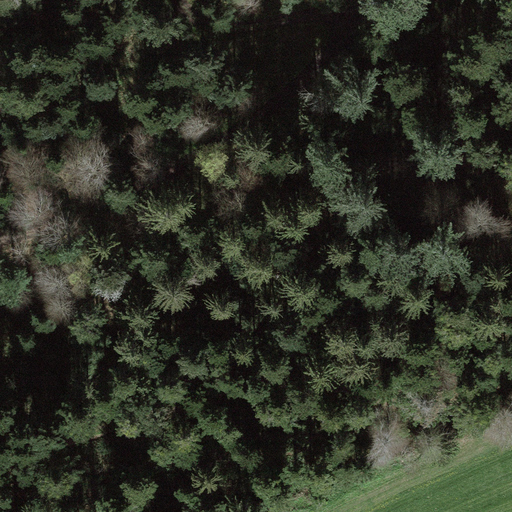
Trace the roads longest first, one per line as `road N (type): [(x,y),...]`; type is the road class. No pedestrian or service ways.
road 1 (track): [(0,235),(158,177),(242,126),(365,17)]
road 2 (track): [(365,17),(199,24),(176,0)]
